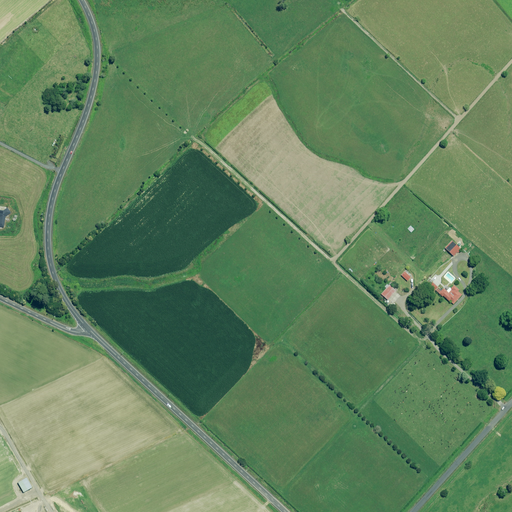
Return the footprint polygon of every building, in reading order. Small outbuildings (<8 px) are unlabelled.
[(0,210),(0,226),(4,227),(5,216),(11,213),(7,207),(4,210),(3,211),(0,210)] [(453,256),(460,249),(452,241),(445,248),(453,256)] [(411,277),(404,272),(401,275),(407,281),(411,277)] [(451,289),(449,288),(447,291),(444,288),(441,291),(437,288),(438,287),(433,282),(428,286),(433,291),(435,290),(442,297),(443,296),(449,301),(450,300),(454,304),(462,295),(458,291),(459,290),(454,285),(451,289)] [(396,291),(389,285),(381,294),(387,300),(396,291)] [(32,487),(26,478),(18,483),(23,492),(32,487)]
